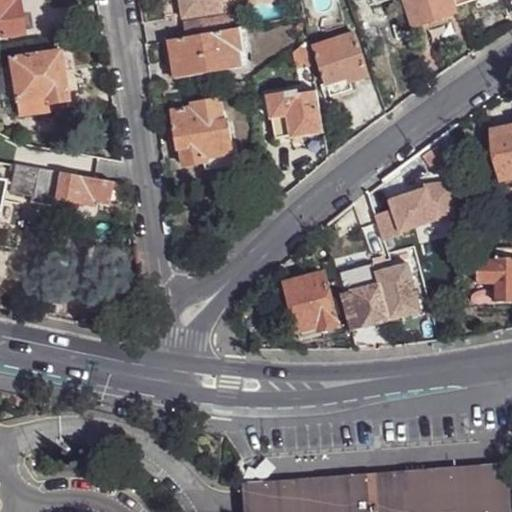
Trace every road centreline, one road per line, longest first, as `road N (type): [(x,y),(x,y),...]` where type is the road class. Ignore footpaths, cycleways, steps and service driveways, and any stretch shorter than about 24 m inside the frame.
road 1 (residential): [(254,257),(511,55)]
road 2 (unclassified): [(169,311),(121,0)]
road 3 (tertiary): [(184,377),(214,397),(277,402),(430,373)]
road 4 (tertiary): [(430,373),(229,370),(184,377)]
road 5 (tertiary): [(0,343),(157,374)]
road 6 (residential): [(184,377),(194,329),(254,257)]
